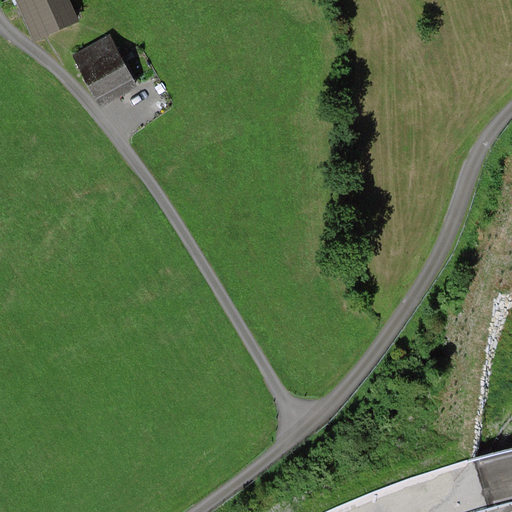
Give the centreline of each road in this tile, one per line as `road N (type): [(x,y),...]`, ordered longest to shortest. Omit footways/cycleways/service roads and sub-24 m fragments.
road 1 (residential): [(305,428),(112,138),(0,23)]
road 2 (residential): [(511,108),(475,157),(425,277),(367,363),(305,428)]
road 3 (residential): [(305,428),(203,511)]
